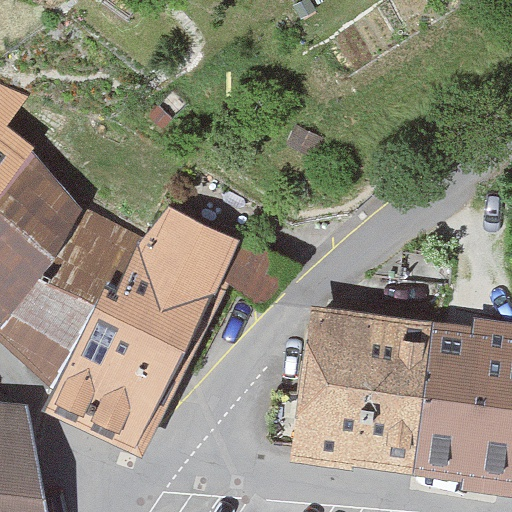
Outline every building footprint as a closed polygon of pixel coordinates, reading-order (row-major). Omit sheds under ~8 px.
[(35,156),(0,130),(0,324),(87,215),(35,156)] [(245,242),(168,211),(148,244),(58,397),(49,411),(143,450),(245,242)] [(148,244),(87,215),(0,324),(0,333),(58,397),(148,244)] [(313,312),(296,454),(419,473),(436,324),(313,312)] [(511,335),(436,324),(419,473),(511,495),(511,335)] [(47,511),(23,408),(0,406),(0,511),(47,511)]
